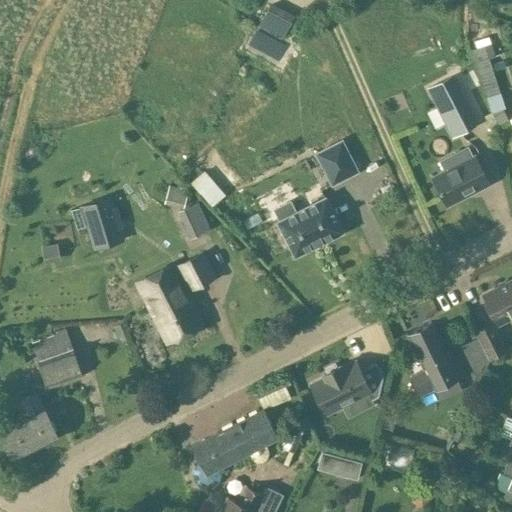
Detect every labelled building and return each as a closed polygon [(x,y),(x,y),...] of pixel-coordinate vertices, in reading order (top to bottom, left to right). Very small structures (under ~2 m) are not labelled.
[(259,25),(283,37),(295,14),(271,1),(259,25)] [(471,50),(491,112),(499,127),(510,122),(502,106),(505,105),(501,94),(511,90),(511,85),(501,54),(495,56),(489,37),(475,41),(477,48),(471,50)] [(450,133),(467,124),(453,97),(436,106),(450,133)] [(341,141),(316,154),(332,185),(357,172),(341,141)] [(439,160),(444,170),(431,177),(447,207),(490,186),(474,155),(466,159),(460,149),(439,160)] [(211,206),(226,194),(205,169),(190,181),(211,206)] [(165,204),(184,208),(184,206),(189,206),(191,197),(187,196),(188,192),(168,188),(165,204)] [(111,197),(81,206),(91,239),(104,248),(117,243),(121,230),(111,197)] [(290,202),(274,210),(280,220),(277,222),(295,256),(342,232),(325,197),(295,212),(290,202)] [(42,246),(45,260),(61,256),(58,242),(42,246)] [(181,271),(175,274),(171,267),(139,283),(168,340),(200,324),(185,295),(217,277),(203,251),(178,265),(181,271)] [(511,318),(511,282),(484,296),(498,325),(511,318)] [(507,350),(493,321),(474,330),(488,360),(507,350)] [(406,334),(422,367),(423,370),(410,376),(420,397),(435,390),(440,401),(462,390),(457,378),(463,375),(452,352),(448,354),(432,322),(406,334)] [(31,343),(47,388),(83,375),(67,330),(31,343)] [(311,384),(325,414),(367,393),(371,401),(378,397),(383,377),(376,363),(359,371),(355,362),(341,369),(340,367),(323,375),(325,377),(311,384)] [(56,437),(43,410),(35,392),(18,400),(26,418),(0,430),(0,432),(12,458),(56,437)] [(192,445),(200,462),(195,467),(192,474),(194,481),(199,487),(206,489),(214,488),(220,483),(222,475),(220,468),(248,453),(250,459),(254,462),(260,464),(265,462),(269,458),(270,453),(266,444),(278,438),(263,409),(192,445)] [(509,443),(511,444),(511,452),(510,456),(511,457),(511,420),(506,418),(499,435),(511,439),(509,443)] [(357,479),(362,462),(321,451),(317,468),(357,479)] [(511,457),(510,456),(503,475),(511,479),(505,494),(511,496),(511,457)] [(221,511),(273,511),(281,496),(265,488),(261,496),(246,488),(238,503),(229,498),(221,511)]
